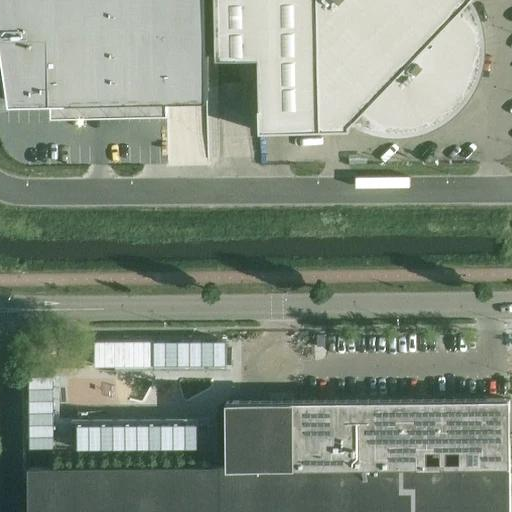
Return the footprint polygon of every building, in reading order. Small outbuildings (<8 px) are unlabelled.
[(205,0),(0,0),(0,36),(9,102),(50,101),(50,118),(167,116),(167,100),(206,100),(205,0)] [(215,0),(217,59),(258,58),(259,108),(259,132),(260,132),(350,130),(350,126),(356,119),(363,122),(370,125),(377,127),(384,129),(391,129),(399,130),(406,129),(413,128),(420,126),(427,124),(434,121),(441,118),(447,114),(453,109),(458,104),(463,98),(467,92),(471,86),(474,79),(477,73),(479,65),(481,58),(481,51),(482,43),(481,36),(480,29),(478,22),(476,15),(473,8),(469,1),(471,0),(470,0),(215,0)] [(224,345),(93,346),(93,370),(224,369),(224,345)] [(82,347),(60,346),(60,367),(82,367),(82,347)] [(54,376),(29,376),(29,424),(54,424),(54,376)] [(227,401),(228,466),(511,464),(511,399),(227,401)] [(54,424),(29,424),(30,448),(198,448),(198,424),(54,424)] [(29,468),(29,511),(510,511),(511,464),(228,466),(220,466),(220,467),(29,468)]
